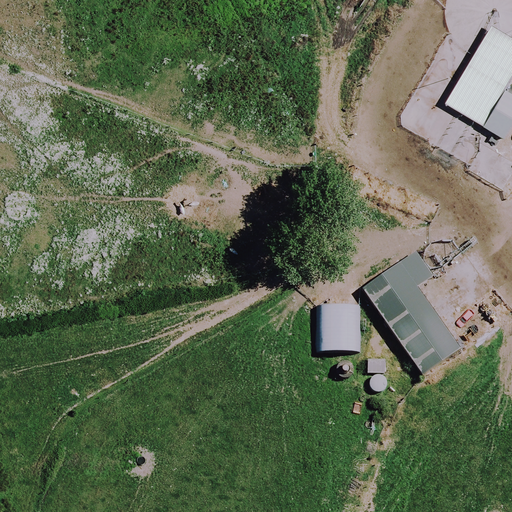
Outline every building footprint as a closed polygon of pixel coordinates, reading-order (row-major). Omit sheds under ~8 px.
[(511,68),(511,42),(488,28),(442,104),(500,139),(511,118),(511,97),(499,90),(511,68)] [(511,174),(511,162),(484,145),(468,171),(501,192),(511,174)] [(429,281),(412,256),(362,290),(420,378),(458,353),(416,290),(429,281)] [(356,355),(357,310),(320,309),(320,354),(356,355)] [(383,364),(366,365),(367,395),(384,395),(383,364)]
